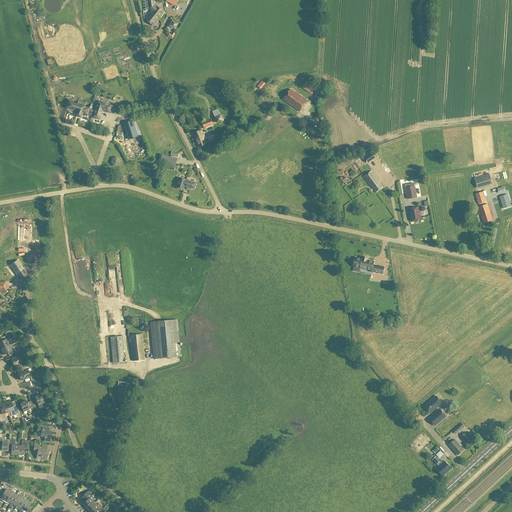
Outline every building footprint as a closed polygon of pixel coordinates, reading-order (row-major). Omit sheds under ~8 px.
[(153,0),(149,1),(150,8),(152,10),(144,20),(153,27),(164,13),(155,6),(154,6),(153,0)] [(178,25),(172,21),(168,28),(174,32),(178,25)] [(175,35),(171,33),(171,36),(168,35),(166,38),(172,41),(175,35)] [(307,81),(302,88),(312,95),(317,88),(307,81)] [(283,100),(291,106),(299,112),(307,101),(295,93),(290,90),(283,100)] [(88,114),(93,116),(94,112),(89,110),(89,109),(84,108),(85,106),(78,103),(77,105),(72,103),(73,102),(68,101),(66,108),(70,110),(71,109),(77,111),(75,116),(80,118),(82,114),(87,116),(88,114)] [(94,112),(93,116),(92,118),(99,120),(102,111),(110,113),(112,107),(98,102),(94,112)] [(223,121),(220,115),(214,118),(217,124),(223,121)] [(202,123),(204,129),(212,125),(210,120),(202,123)] [(132,121),(124,124),(128,140),(137,137),(132,121)] [(197,149),(207,145),(201,130),(192,134),(197,149)] [(129,140),(123,142),(128,159),(135,157),(129,140)] [(151,168),(144,154),(135,159),(138,166),(136,167),(139,174),(151,168)] [(367,164),(375,158),(372,154),(364,160),(367,164)] [(175,167),(177,159),(162,155),(160,163),(175,167)] [(378,181),(372,172),(363,178),(370,187),(371,186),(376,193),(382,188),(378,182),(378,181)] [(134,185),(141,184),(140,174),(133,175),(134,185)] [(474,178),(477,188),(492,183),(489,174),(474,178)] [(183,190),(184,186),(186,181),(186,180),(179,178),(176,188),(183,190)] [(196,184),(186,181),(184,186),(194,190),(196,184)] [(416,198),(414,186),(405,188),(407,200),(416,198)] [(481,193),(475,195),(478,204),(484,202),(481,193)] [(507,195),(499,197),(503,209),(511,206),(507,195)] [(484,223),(492,221),(491,217),(487,205),(477,208),(480,216),(481,215),(484,223)] [(418,208),(408,210),(409,215),(410,215),(411,222),(421,220),(420,217),(422,216),(422,212),(419,212),(418,208)] [(29,228),(34,227),(33,219),(17,222),(19,230),(24,229),(25,231),(29,230),(29,228)] [(354,267),(355,267),(360,268),(371,271),(371,272),(382,275),(384,268),(373,266),(374,262),(367,261),(368,259),(362,258),(362,260),(356,258),(355,260),(354,260),(353,264),(354,265),(354,267)] [(10,266),(16,274),(24,269),(18,261),(10,266)] [(24,269),(16,274),(20,280),(28,275),(24,269)] [(155,360),(166,359),(180,357),(177,320),(151,323),(155,360)] [(0,347),(1,350),(9,346),(8,342),(10,341),(10,340),(14,338),(11,330),(5,333),(6,336),(1,339),(2,342),(0,342),(0,347)] [(132,362),(144,360),(142,335),(129,336),(129,342),(131,346),(132,362)] [(124,362),(122,337),(110,338),(113,363),(124,362)] [(9,356),(15,353),(16,353),(14,348),(11,349),(9,346),(1,350),(4,355),(8,353),(9,356)] [(16,353),(15,353),(17,357),(11,360),(15,367),(23,363),(21,359),(25,357),(21,350),(16,353)] [(22,380),(30,376),(27,370),(19,374),(22,380)] [(117,398),(125,398),(126,392),(130,392),(130,385),(126,385),(126,383),(119,383),(117,398)] [(41,395),(35,397),(40,409),(43,408),(45,411),(47,410),(48,412),(51,411),(48,404),(46,406),(43,399),(41,395)] [(437,397),(425,407),(430,414),(442,403),(437,397)] [(29,417),(35,414),(32,407),(30,409),(26,400),(20,403),(23,412),(27,410),(29,417)] [(8,412),(10,417),(19,413),(16,406),(13,407),(10,401),(5,403),(8,412)] [(8,412),(5,403),(0,404),(0,407),(2,411),(0,411),(0,418),(1,420),(6,418),(5,414),(8,412)] [(440,410),(429,419),(435,426),(445,417),(440,410)] [(455,434),(464,427),(462,424),(453,431),(455,434)] [(51,432),(48,431),(49,428),(38,426),(37,432),(41,432),(40,436),(45,437),(44,441),(50,441),(51,432)] [(466,433),(460,437),(465,444),(467,443),(468,445),(471,443),(470,441),(466,433)] [(2,451),(8,451),(8,441),(3,440),(3,439),(0,438),(0,444),(2,445),(2,451)] [(12,454),(18,455),(18,446),(15,446),(15,440),(9,440),(9,447),(12,447),(12,454)] [(457,456),(464,450),(455,440),(449,446),(457,456)] [(28,448),(29,441),(22,441),(22,446),(18,446),(18,455),(19,455),(19,456),(22,456),(23,455),(24,455),(24,448),(28,448)] [(48,450),(47,450),(48,445),(42,444),(42,446),(35,445),(33,450),(38,451),(37,455),(36,455),(36,458),(41,459),(46,460),(48,450)] [(443,476),(451,469),(444,462),(442,464),(440,462),(437,465),(439,467),(437,469),(443,476)] [(6,501),(11,492),(6,490),(0,500),(3,501),(4,500),(6,501)] [(81,498),(85,503),(83,504),(88,509),(95,503),(92,500),(94,499),(92,497),(93,496),(93,494),(93,493),(92,491),(90,491),(89,491),(88,492),(81,498)] [(11,492),(6,501),(9,503),(8,504),(11,506),(16,495),(11,492)] [(16,506),(21,498),(16,495),(11,506),(13,507),(14,505),(16,506)] [(21,498),(16,506),(19,508),(18,510),(20,511),(26,500),(21,498)] [(31,503),(26,500),(20,511),(22,511),(23,510),(26,511),(31,503)] [(97,506),(95,503),(88,509),(90,511),(99,511),(103,509),(99,504),(97,506)]
